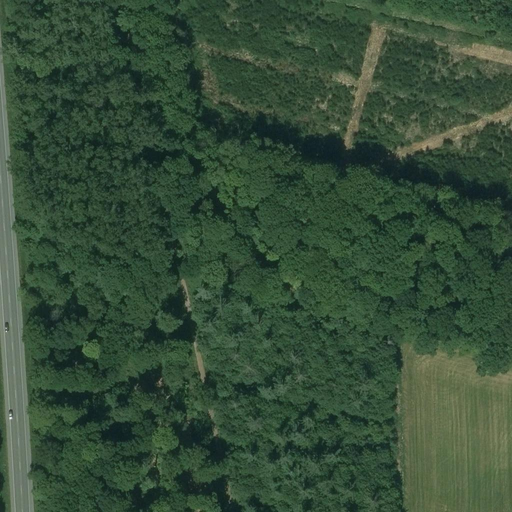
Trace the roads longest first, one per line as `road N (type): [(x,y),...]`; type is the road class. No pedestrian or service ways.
road 1 (track): [(236,511),(122,0)]
road 2 (primary): [(0,163),(23,511)]
